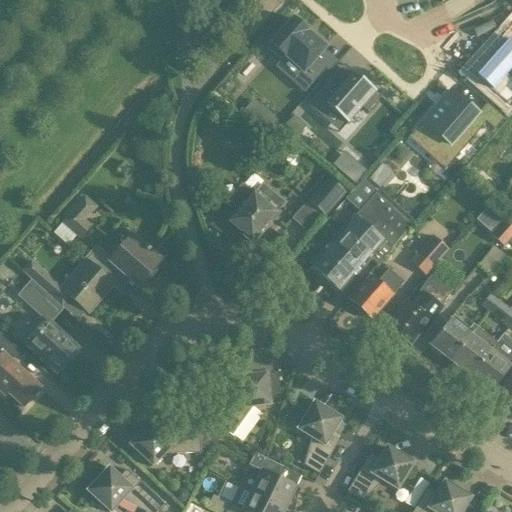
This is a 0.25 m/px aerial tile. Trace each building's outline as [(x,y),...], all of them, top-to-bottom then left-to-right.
[(469,73),(506,106),(511,99),(511,82),(505,76),(511,67),(511,19),(509,16),(474,56),(474,57),(464,67),(470,72),(469,73)] [(292,19),(266,48),(280,60),(283,57),(301,72),(293,82),(304,92),(326,67),(316,58),(325,48),(292,19)] [(328,81),(314,96),(345,124),(359,107),(366,112),(379,97),(352,73),(338,90),(328,81)] [(489,125),(454,94),(414,138),(431,153),(439,144),(457,160),(489,125)] [(304,127),(292,116),(284,125),(296,136),(304,127)] [(366,172),(352,160),(340,173),(354,185),(366,172)] [(343,191),(328,178),(308,201),(323,214),(343,191)] [(236,213),(225,226),(239,237),(241,234),(251,243),(276,213),(275,213),(283,202),(279,199),(276,202),(271,198),(273,196),(262,186),(255,195),(253,194),(243,185),(226,204),(236,213)] [(390,249),(391,248),(411,225),(374,193),(354,217),(384,243),(390,249)] [(99,209),(85,197),(55,232),(68,244),(76,235),(79,238),(89,226),(86,223),(99,209)] [(340,293),(369,260),(384,243),(354,217),(353,216),(309,267),(340,293)] [(511,225),(504,219),(490,235),(501,245),(511,232),(511,225)] [(88,314),(112,287),(117,291),(127,279),(136,287),(146,276),(148,278),(151,278),(157,271),(157,267),(155,266),(160,260),(133,236),(111,261),(96,248),(84,262),(84,263),(61,289),(39,270),(31,262),(22,272),(57,304),(61,309),(70,298),(88,314)] [(390,249),(384,243),(369,260),(376,267),(392,249),(391,248),(390,249)] [(442,257),(441,256),(426,243),(407,264),(423,278),(442,257)] [(370,276),(349,302),(371,321),(393,296),(392,295),(403,283),(388,270),(377,283),(370,276)] [(57,304),(22,272),(12,285),(46,317),(57,304)] [(410,345),(419,332),(422,335),(441,307),(441,306),(451,291),(429,276),(418,292),(421,294),(413,306),(407,302),(387,330),(410,345)] [(491,315),(500,304),(490,296),(481,307),(491,315)] [(502,324),(511,313),(500,304),(491,315),(502,324)] [(511,313),(502,324),(511,332),(511,331),(511,313)] [(76,351),(42,319),(21,341),(55,373),(76,351)] [(449,363),(470,336),(476,329),(472,326),(466,333),(450,320),(429,347),(432,350),(431,352),(438,357),(440,355),(449,363)] [(460,371),(470,379),(490,352),(496,344),(492,341),(476,329),(470,336),(449,363),(452,365),(451,367),(458,373),(460,371)] [(41,389),(10,362),(19,352),(0,334),(0,353),(1,354),(0,356),(0,393),(4,397),(7,394),(23,409),(41,389)] [(490,352),(470,379),(472,381),(471,383),(478,389),(480,387),(490,395),(511,366),(511,342),(503,335),(496,344),(490,352)] [(253,408),(269,406),(265,376),(235,380),(236,393),(227,394),(223,410),(213,424),(232,438),(253,408)] [(503,395),(501,398),(509,405),(511,401),(511,377),(500,393),(503,395)] [(342,438),(333,432),(340,421),(313,405),(298,431),(312,440),(302,466),(319,476),(342,438)] [(150,424),(130,446),(152,467),(163,455),(200,454),(199,432),(182,432),(167,425),(160,433),(150,424)] [(347,493),(363,503),(382,482),(396,491),(412,465),(386,449),(379,461),(370,455),(347,493)] [(281,468),(254,455),(239,486),(252,493),(291,511),(293,511),(300,491),(276,480),(281,468)] [(140,511),(161,511),(165,507),(126,471),(118,479),(108,470),(88,492),(109,511),(111,511),(121,501),(140,511)] [(461,511),(469,500),(443,484),(436,495),(427,490),(413,511),(461,511)] [(226,511),(291,511),(252,493),(242,511),(230,505),(226,511)]
